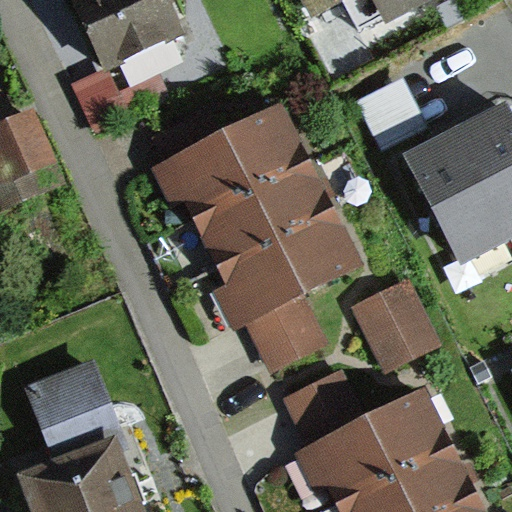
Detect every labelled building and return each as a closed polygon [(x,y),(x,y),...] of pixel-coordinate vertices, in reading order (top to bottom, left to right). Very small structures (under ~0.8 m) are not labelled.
[(76,0),(73,2),(105,70),(109,78),(189,38),(171,0),(76,0)] [(310,0),(315,10),(333,0),(374,0),(386,21),(423,0),(310,0)] [(117,95),(109,78),(105,70),(72,86),(97,139),(175,102),(161,74),(117,95)] [(391,155),(436,131),(410,82),(365,105),(391,155)] [(154,166),(178,220),(294,168),(270,114),(154,166)] [(505,236),(511,232),(511,143),(497,117),(453,141),(505,236)] [(35,118),(0,134),(0,216),(66,187),(35,118)] [(460,260),(505,236),(453,141),(408,165),(460,260)] [(178,220),(202,274),(318,223),(294,168),(178,220)] [(202,274),(226,328),(342,277),(318,223),(202,274)] [(421,274),(358,300),(387,368),(449,342),(421,274)] [(315,299),(257,330),(279,371),(337,339),(315,299)] [(56,470),(19,485),(29,511),(142,511),(120,455),(133,450),(100,365),(26,393),(56,470)] [(299,458),(326,511),(440,455),(414,401),(299,458)] [(326,511),(325,511),(460,511),(467,509),(440,455),(326,511)]
